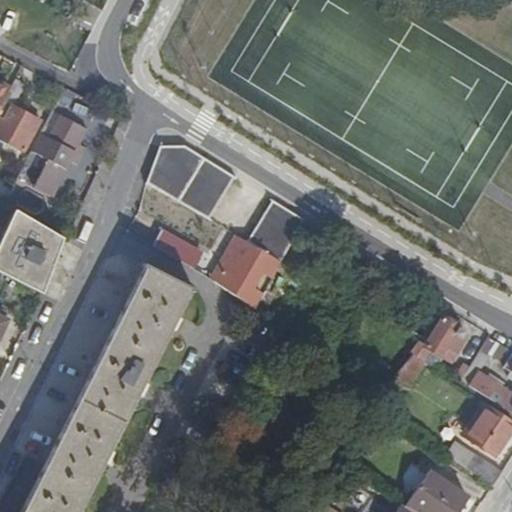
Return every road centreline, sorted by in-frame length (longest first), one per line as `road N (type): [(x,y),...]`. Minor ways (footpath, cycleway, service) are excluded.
road 1 (residential): [(152,109),(511,327)]
road 2 (residential): [(0,444),(152,109)]
road 3 (residential): [(152,109),(110,69),(106,41),(128,0)]
